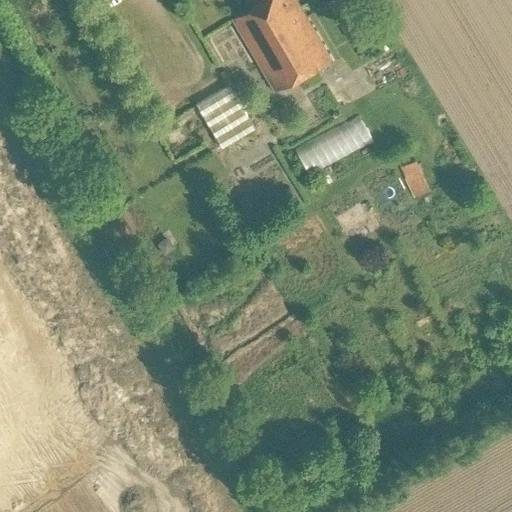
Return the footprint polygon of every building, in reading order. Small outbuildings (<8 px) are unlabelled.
[(247,0),(250,5),(232,17),(275,92),(331,61),(297,0),(247,0)] [(355,0),(334,0),(328,4),(348,40),(356,36),(351,28),(366,19),(355,0)] [(196,100),(224,146),(258,126),(231,80),(196,100)] [(303,144),(316,170),(376,140),(364,114),(303,144)] [(414,195),(432,188),(419,156),(401,163),(414,195)]
